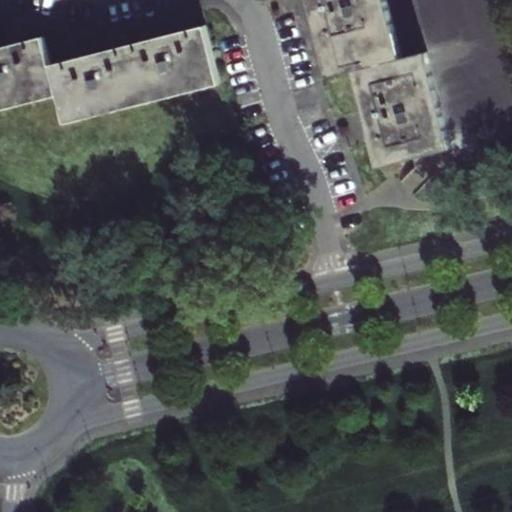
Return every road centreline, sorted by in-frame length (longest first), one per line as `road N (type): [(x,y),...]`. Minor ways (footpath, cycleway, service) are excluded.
road 1 (tertiary): [(511,242),(89,339),(40,337)]
road 2 (tertiary): [(52,436),(139,407),(511,319)]
